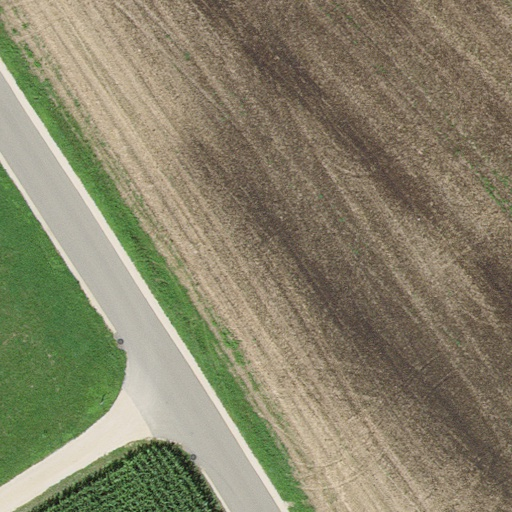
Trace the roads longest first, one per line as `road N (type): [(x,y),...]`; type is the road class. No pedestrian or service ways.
road 1 (unclassified): [(251,511),(0,128)]
road 2 (track): [(173,395),(0,504)]
